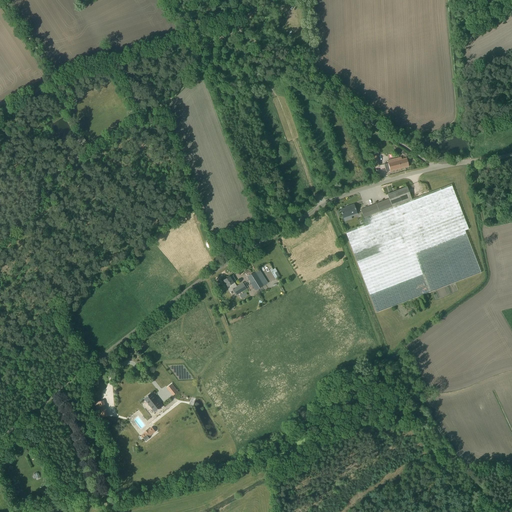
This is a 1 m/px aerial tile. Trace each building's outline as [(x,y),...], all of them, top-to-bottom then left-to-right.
[(86,133),(81,135),(85,143),(90,140),(86,133)] [(81,138),(80,139),(76,141),(79,147),(84,144),(81,138)] [(380,165),(377,155),(377,153),(371,154),(374,167),(380,165)] [(406,158),(402,159),(401,157),(387,160),(388,163),(384,164),(386,172),(409,166),(407,161),(406,158)] [(468,229),(453,189),(451,184),(412,199),(407,187),(387,194),(389,199),(361,210),(363,218),(363,219),(365,224),(345,232),(376,312),(480,272),(465,230),(468,229)] [(347,207),(340,210),(343,217),(357,213),(354,204),(347,207)] [(247,277),(250,281),(255,291),(263,286),(257,276),(255,272),(247,277)] [(229,292),(233,290),(236,295),(246,289),(243,283),(237,287),(234,283),(233,283),(229,277),(223,280),(227,287),(229,292)] [(166,387),(173,396),(178,391),(171,383),(166,387)] [(162,408),(151,394),(144,399),(155,413),(162,408)] [(105,408),(97,410),(100,417),(107,415),(105,408)] [(148,429),(144,432),(144,433),(141,436),(145,441),(149,439),(148,437),(155,431),(152,428),(148,430),(148,429)] [(32,475),(34,481),(40,478),(38,473),(32,475)]
